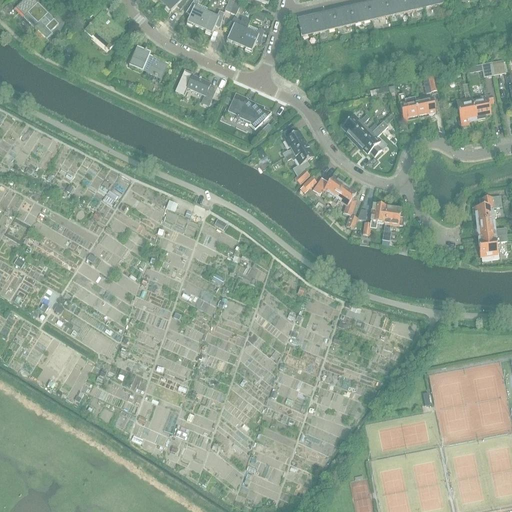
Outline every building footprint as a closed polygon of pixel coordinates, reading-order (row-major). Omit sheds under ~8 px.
[(33,0),(23,0),(15,8),(24,17),(33,27),(46,40),(52,34),(50,33),(45,28),(53,20),(47,14),(33,0)] [(164,0),(161,4),(165,8),(164,10),(169,15),(176,8),(180,11),(188,0),(164,0)] [(386,1),(385,1),(385,2),(386,2),(389,15),(390,15),(395,14),(395,16),(408,13),(408,11),(406,11),(403,0),(388,0),(386,1)] [(403,0),(406,11),(408,11),(412,10),(413,11),(425,9),(425,7),(424,7),(422,0),(403,0)] [(194,26),(200,29),(206,14),(196,9),(199,3),(195,1),(186,14),(190,16),(186,25),(193,28),(194,26)] [(229,1),(225,12),(230,14),(235,4),(229,1)] [(368,5),(367,5),(368,6),(371,19),(372,19),(377,18),(378,20),(390,17),(390,15),(389,15),(386,2),(385,2),(378,4),(378,2),(375,3),(368,5)] [(111,49),(124,34),(98,11),(99,9),(95,4),(85,14),(90,18),(92,16),(96,19),(85,32),(92,38),(95,35),(111,49)] [(235,4),(230,14),(235,16),(240,6),(235,4)] [(350,9),(350,10),(351,10),(354,23),(355,23),(359,22),(360,24),(373,21),(372,19),(371,19),(368,6),(360,8),(360,7),(357,7),(351,9),(350,9)] [(333,13),(333,15),(336,27),(337,27),(342,26),(343,28),(355,25),(355,23),(354,23),(351,10),(350,10),(343,12),(342,11),(340,11),(333,13)] [(206,14),(200,29),(205,31),(204,33),(211,36),(215,27),(220,29),(224,14),(219,12),(216,19),(206,14)] [(265,17),(254,12),(252,18),(263,23),(265,17)] [(315,17),(315,19),(316,19),(319,31),(320,31),(324,30),(325,32),(338,29),(337,27),(336,27),(333,15),(325,16),(325,15),(322,15),(316,17),(315,17)] [(234,19),(226,32),(230,34),(226,43),(233,46),(234,44),(239,46),(246,32),(250,23),(242,19),(240,24),(238,23),(239,21),(234,19)] [(305,19),(297,21),(301,35),(307,34),(307,36),(320,33),(320,31),(319,31),(316,19),(315,19),(308,20),(307,19),(305,19)] [(53,20),(45,28),(50,33),(58,25),(53,20)] [(246,32),(239,46),(245,49),(244,51),(251,54),(255,45),(260,47),(264,32),(259,30),(256,36),(246,32)] [(159,83),(167,65),(149,57),(151,54),(137,48),(128,67),(145,74),(144,77),(159,83)] [(503,62),(492,64),(494,76),(505,74),(503,62)] [(494,76),(492,64),(481,66),(484,78),(494,76)] [(204,97),(203,99),(201,104),(209,107),(216,91),(209,88),(210,85),(200,80),(201,79),(199,78),(198,79),(192,76),(192,75),(185,72),(175,92),(184,96),(187,89),(204,97)] [(431,93),(438,91),(434,76),(428,78),(431,93)] [(465,100),(456,102),(461,127),(468,126),(468,124),(476,122),(472,103),(473,103),(472,98),(469,85),(463,86),(465,100)] [(229,109),(227,113),(237,117),(236,117),(251,124),(250,126),(254,130),(264,121),(264,120),(271,113),(263,110),(264,108),(247,101),(247,100),(235,95),(229,109)] [(403,95),(398,96),(403,121),(403,123),(408,122),(418,120),(415,102),(414,100),(405,102),(403,95)] [(480,96),(472,98),(473,103),(472,103),(476,122),(487,120),(487,117),(490,117),(488,105),(493,104),(491,97),(481,99),(480,96)] [(415,102),(418,120),(429,118),(428,116),(435,114),(432,99),(415,102)] [(354,117),(341,129),(350,137),(350,138),(362,125),(365,123),(362,120),(359,122),(354,117)] [(374,132),(359,146),(359,147),(368,155),(370,153),(375,158),(382,151),(377,146),(380,143),(376,139),(388,128),(383,122),(377,128),(378,128),(374,132)] [(290,124),(281,131),(286,140),(285,141),(290,151),(288,153),(288,152),(282,155),(284,159),(285,158),(306,146),(299,133),(296,134),(295,131),(292,126),(290,124)] [(350,137),(349,139),(358,148),(359,147),(359,146),(374,132),(371,129),(368,131),(362,125),(350,138),(350,137)] [(306,146),(285,158),(287,162),(291,159),(293,162),(296,160),(300,167),(292,171),(296,178),(303,172),(302,171),(309,167),(307,163),(314,159),(306,146)] [(261,148),(256,152),(261,161),(267,157),(261,148)] [(296,178),(294,180),(299,185),(309,176),(304,171),(303,172),(296,178)] [(316,183),(311,178),(303,187),(307,192),(316,183)] [(321,180),(313,192),(320,196),(321,195),(326,198),(329,195),(335,199),(344,186),(332,178),(328,184),(321,180)] [(335,199),(330,207),(334,209),(339,202),(346,206),(343,214),(350,217),(350,216),(351,217),(357,201),(353,199),(356,194),(344,186),(335,199)] [(475,215),(476,223),(494,221),(492,210),(501,209),(500,198),(479,200),(480,208),(472,209),(473,215),(475,215)] [(364,224),(363,236),(370,237),(371,230),(375,231),(376,224),(385,225),(387,209),(387,208),(373,206),(371,225),(364,224)] [(385,225),(383,238),(389,239),(391,226),(403,227),(404,219),(400,218),(401,211),(387,209),(385,225)] [(350,217),(346,227),(353,231),(358,219),(351,217),(350,216),(350,217)] [(494,221),(476,223),(478,239),(506,236),(505,230),(495,232),(494,221)] [(506,236),(478,239),(480,258),(492,256),(492,261),(498,260),(496,244),(507,242),(506,236)]
